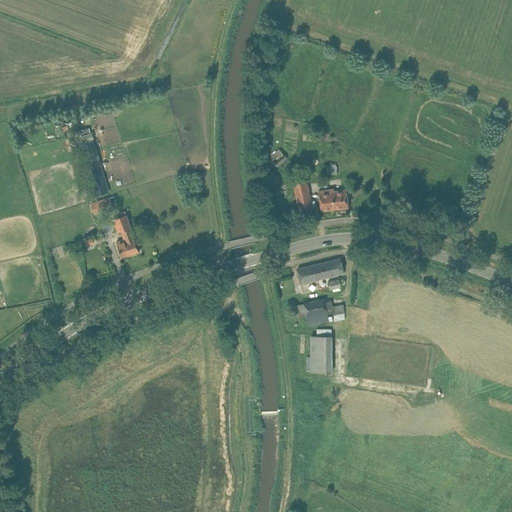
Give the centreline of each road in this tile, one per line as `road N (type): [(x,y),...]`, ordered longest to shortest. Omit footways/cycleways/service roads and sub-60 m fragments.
road 1 (secondary): [(511,284),(435,254),(360,239),(256,258)]
road 2 (track): [(268,254),(290,397),(279,511)]
road 3 (secondary): [(224,267),(127,299),(0,379)]
road 4 (track): [(224,267),(246,436),(238,511)]
